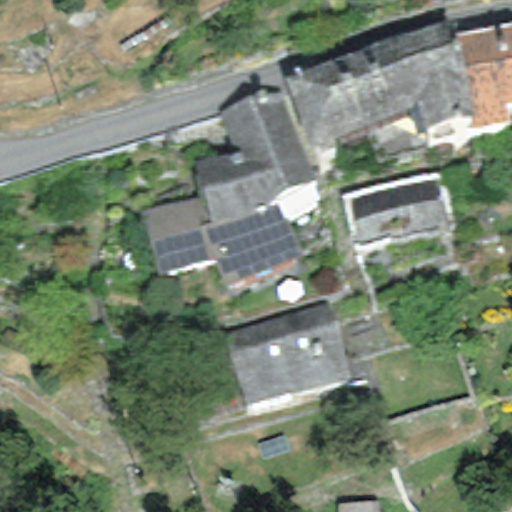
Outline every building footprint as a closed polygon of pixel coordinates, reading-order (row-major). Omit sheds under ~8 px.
[(418,109),(408,112),(416,135),(473,114),(456,35),(452,19),(392,38),(418,109)] [(511,22),(456,35),(473,114),(476,129),(509,122),(505,107),(511,105),(511,22)] [(392,38),(284,78),(310,148),(408,112),(418,109),(392,38)] [(285,90),(219,111),(232,152),(193,164),(202,195),(140,214),(159,275),(214,259),(221,283),(297,260),(276,193),(313,181),(285,90)] [(432,180),(347,199),(357,248),(443,229),(432,180)] [(327,302),(224,335),(245,404),(348,378),(327,302)] [(377,511),(378,501),(337,502),(336,511),(377,511)]
